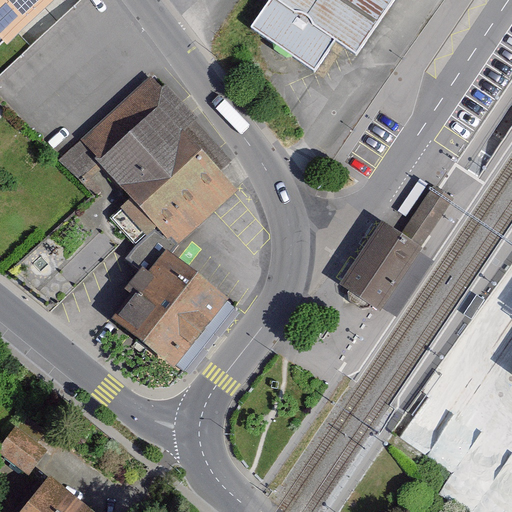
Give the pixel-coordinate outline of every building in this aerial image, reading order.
[(0,0),(0,37),(4,42),(48,0),(0,0)] [(263,0),(344,56),(383,0),(263,0)] [(156,77),(69,154),(148,242),(235,165),(156,77)] [(385,232),(348,288),(381,309),(418,254),(385,232)] [(217,296),(163,255),(112,322),(166,363),(217,296)] [(48,451),(16,427),(0,448),(0,453),(29,476),(48,451)] [(93,511),(50,476),(19,511),(93,511)]
